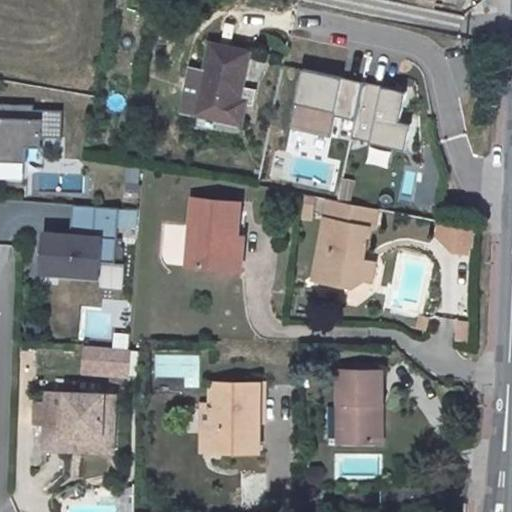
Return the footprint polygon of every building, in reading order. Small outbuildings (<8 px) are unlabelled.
[(241,95),(250,46),(211,39),(211,40),(205,75),(198,117),(244,124),(250,97),(241,95)] [(354,123),(362,84),(301,71),(289,129),(330,138),(334,119),(354,123)] [(198,117),(205,75),(196,74),(190,73),(183,115),(183,116),(195,118),(198,118),(198,117)] [(400,123),(406,93),(362,84),(354,123),(350,139),(406,151),(411,125),(400,123)] [(0,163),(22,164),(23,149),(38,149),(38,139),(57,140),(58,113),(29,113),(29,108),(0,107),(0,163)] [(330,138),(289,129),(289,131),(330,140),(330,138)] [(406,151),(350,139),(350,141),(405,152),(406,151)] [(402,169),(397,201),(410,203),(415,171),(402,169)] [(305,209),(306,199),(296,197),(295,207),(305,209)] [(181,224),(178,266),(220,268),(222,245),(234,246),(236,218),(230,217),(231,203),(182,200),(181,224)] [(361,265),(369,232),(377,234),(381,212),(331,203),(314,282),(353,290),(365,286),(370,267),(361,265)] [(111,210),(64,207),(62,236),(62,241),(35,240),(33,269),(50,270),(50,276),(92,278),(92,263),(107,264),(111,210)] [(133,227),(135,209),(118,207),(115,225),(133,227)] [(469,251),(469,225),(438,224),(437,251),(469,251)] [(222,245),(220,268),(232,269),(234,246),(222,245)] [(468,313),(463,251),(439,253),(443,315),(468,313)] [(424,317),(415,315),(413,325),(423,327),(424,317)] [(79,341),(75,373),(125,380),(129,348),(79,341)] [(343,373),(339,447),(367,447),(369,405),(379,406),(381,372),(343,373)] [(215,406),(214,451),(259,452),(259,385),(216,384),(215,406)] [(98,395),(41,394),(41,407),(30,407),(30,427),(40,427),(40,451),(59,452),(60,437),(97,437),(98,395)] [(109,395),(98,395),(97,437),(60,437),(59,452),(108,452),(109,395)] [(215,406),(206,405),(205,451),(214,451),(215,406)] [(369,405),(367,447),(377,447),(379,406),(369,405)]
